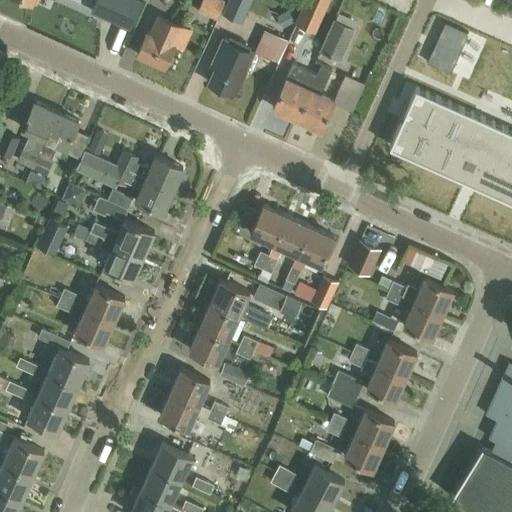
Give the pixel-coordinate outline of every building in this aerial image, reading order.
[(137,0),(96,0),(92,10),(130,27),(142,2),(137,0)] [(213,20),(223,2),(218,0),(204,0),(198,13),(213,20)] [(227,0),(221,13),(241,23),(250,0),(227,0)] [(319,7),(325,9),(328,0),(307,0),(297,24),(308,29),(319,7)] [(146,31),(137,53),(164,65),(175,42),(183,46),(191,29),(182,25),(158,15),(150,33),(146,31)] [(340,59),(354,28),(333,18),(318,50),(340,59)] [(450,71),(468,31),(444,21),(426,61),(450,71)] [(215,67),(208,81),(217,85),(217,89),(225,93),(228,90),(232,92),(232,91),(235,92),(247,67),(250,69),(258,52),(254,51),(254,50),(251,49),(228,38),(223,36),(210,65),(215,67)] [(317,73),(316,72),(292,62),(298,49),(287,44),(274,71),(286,76),(272,106),(296,117),(317,73)] [(317,73),(296,117),(321,128),(333,101),(335,99),(320,92),(332,67),(321,63),(316,72),(317,73)] [(366,82),(346,74),(335,99),(333,101),(353,110),(366,82)] [(401,119),(390,144),(458,175),(466,175),(466,174),(477,179),(477,183),(511,198),(511,128),(416,86),(409,101),(401,119)] [(32,165),(56,109),(34,99),(22,127),(30,131),(17,158),(32,165)] [(78,119),(56,109),(32,165),(46,171),(52,158),(49,156),(55,142),(65,146),(63,152),(79,159),(89,138),(73,131),(78,119)] [(0,150),(10,155),(19,137),(4,130),(6,125),(0,122),(0,136),(1,137),(0,138),(0,150)] [(118,163),(172,189),(182,167),(155,154),(149,167),(134,160),(136,154),(124,148),(117,163),(118,163)] [(118,163),(117,163),(116,164),(86,150),(77,168),(116,186),(118,180),(126,184),(127,181),(140,187),(135,198),(163,210),(172,189),(118,163)] [(26,172),(24,182),(41,186),(43,176),(26,172)] [(107,198),(127,206),(132,196),(112,186),(107,198)] [(127,206),(107,198),(99,194),(93,208),(105,213),(106,210),(122,217),(127,206)] [(273,242),(286,213),(263,203),(250,232),(273,242)] [(296,253),(309,224),(286,213),(273,242),(296,253)] [(55,252),(67,225),(48,217),(36,244),(55,252)] [(90,230),(143,253),(154,230),(125,217),(118,232),(93,221),(90,230)] [(296,253),(285,278),(286,278),(282,286),(290,290),(294,282),(306,257),(320,263),(333,234),(309,224),(296,253)] [(132,278),(143,253),(90,230),(86,239),(99,245),(110,250),(103,265),(132,278)] [(368,272),(379,247),(359,238),(348,263),(368,272)] [(423,273),(431,255),(405,243),(392,271),(404,276),(408,267),(423,273)] [(261,267),(267,253),(260,250),(254,264),(261,267)] [(267,253),(261,267),(258,277),(267,281),(278,257),(267,253)] [(326,307),(338,281),(322,273),(315,290),(298,282),(293,292),(326,307)] [(388,288),(443,312),(453,289),(424,276),(419,287),(409,282),(407,286),(393,279),(388,288)] [(210,302),(238,315),(238,314),(264,326),(268,316),(260,313),(262,309),(244,302),(249,291),(220,278),(210,302)] [(287,294),(259,282),(252,297),(280,309),(287,294)] [(84,306),(114,320),(125,296),(95,283),(84,306)] [(64,286),(60,296),(73,302),(78,293),(64,286)] [(432,336),(443,312),(388,288),(384,297),(399,304),(409,309),(403,323),(432,336)] [(70,311),(73,302),(60,296),(56,304),(70,311)] [(228,338),(238,315),(210,302),(199,325),(228,338)] [(103,344),(114,320),(84,306),(73,330),(103,344)] [(324,308),(315,332),(327,337),(336,312),(324,308)] [(218,361),(228,338),(199,325),(189,348),(218,361)] [(239,343),(262,352),(269,355),(273,346),(257,340),(243,333),(239,343)] [(376,362),(406,375),(416,351),(387,338),(377,361),(376,362)] [(356,342),(352,350),(366,356),(370,348),(356,342)] [(259,357),(262,352),(239,343),(236,351),(249,358),(251,354),(259,357)] [(48,369),(78,382),(89,359),(59,345),(48,369)] [(352,350),(348,357),(347,359),(362,366),(361,368),(372,373),(366,386),(395,399),(406,375),(376,362),(377,361),(366,356),(352,350)] [(33,372),(38,363),(19,356),(15,364),(33,372)] [(241,393),(244,384),(249,372),(224,361),(218,373),(234,380),(231,389),(241,393)] [(511,511),(511,362),(509,361),(486,413),(504,421),(492,450),(481,445),(451,493),(474,511),(511,511)] [(170,390),(199,403),(209,379),(181,366),(170,390)] [(67,406),(78,382),(48,369),(38,392),(67,406)] [(334,382),(358,393),(364,380),(339,369),(334,382)] [(0,385),(23,396),(27,387),(0,374),(0,385)] [(352,406),(358,393),(334,382),(328,395),(352,406)] [(195,412),(199,403),(170,390),(160,414),(188,426),(195,412)] [(57,430),(67,406),(38,392),(27,417),(57,430)] [(214,399),(210,408),(224,414),(228,405),(214,399)] [(292,420),(310,428),(316,415),(282,399),(273,419),(289,426),(292,420)] [(206,417),(210,408),(199,403),(195,412),(206,417)] [(354,431),(383,444),(394,420),(365,407),(354,431)] [(220,423),(224,414),(210,408),(206,417),(220,423)] [(329,420),(344,426),(348,417),(334,411),(329,420)] [(227,427),(232,418),(224,414),(220,423),(227,427)] [(344,426),(329,420),(323,417),(319,426),(340,435),(344,426)] [(213,452),(219,441),(195,429),(189,441),(213,452)] [(373,468),(383,444),(354,431),(344,455),(373,468)] [(3,459),(33,473),(44,449),(14,436),(3,459)] [(332,461),(338,448),(315,437),(309,451),(332,461)] [(151,465),(181,479),(192,455),(161,441),(151,465)] [(0,486),(22,497),(33,473),(3,459),(0,465),(0,486)] [(274,471),(292,481),(296,472),(279,463),(274,471)] [(303,487),(331,502),(343,479),(315,464),(303,487)] [(151,465),(140,488),(170,502),(181,479),(151,465)] [(287,490),(292,481),(274,471),(270,480),(287,490)] [(210,492),(213,483),(196,475),(192,484),(210,492)] [(0,511),(15,511),(22,497),(0,486),(0,511)] [(294,511),(325,511),(331,502),(303,487),(290,510),(294,511)] [(180,511),(183,508),(170,502),(140,488),(129,511),(180,511)] [(200,511),(204,504),(186,497),(182,506),(194,511),(200,511)]
